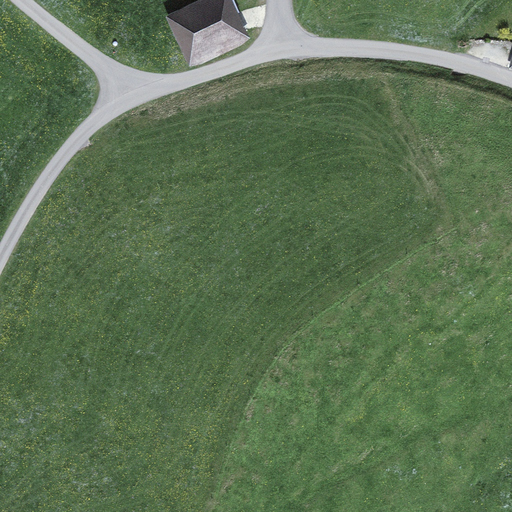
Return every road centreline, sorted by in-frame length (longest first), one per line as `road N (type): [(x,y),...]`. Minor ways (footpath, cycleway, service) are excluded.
road 1 (track): [(511,80),(432,57),(321,46),(285,48),(139,94),(21,0)]
road 2 (track): [(139,94),(71,146),(0,258)]
